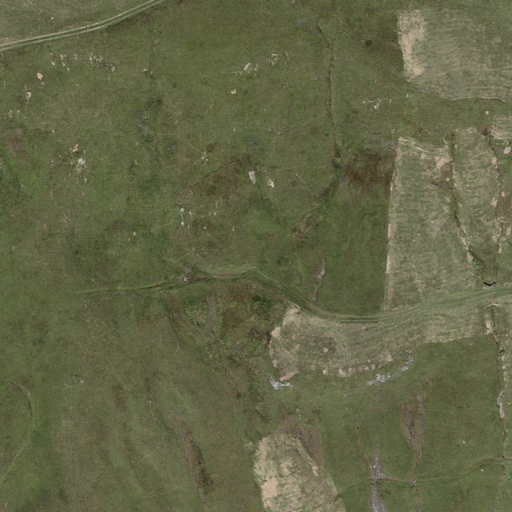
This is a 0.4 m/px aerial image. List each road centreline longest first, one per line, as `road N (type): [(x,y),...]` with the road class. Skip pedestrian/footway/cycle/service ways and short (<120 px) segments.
road 1 (track): [(106,293),(251,275),(342,322),(511,292)]
road 2 (track): [(0,52),(109,27),(163,0)]
